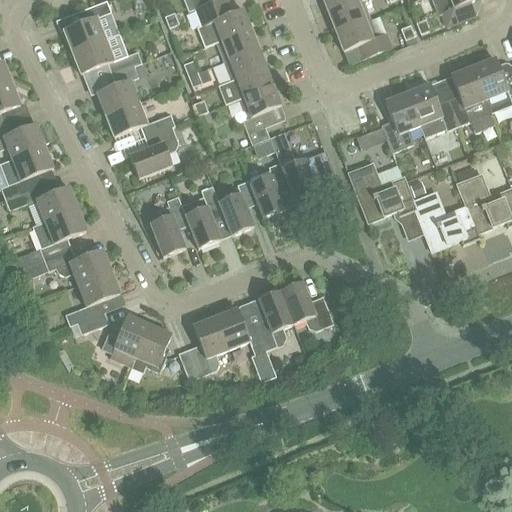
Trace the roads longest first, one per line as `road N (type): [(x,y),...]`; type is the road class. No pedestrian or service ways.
road 1 (residential): [(411,306),(313,259),(179,308),(158,304),(13,37),(8,6)]
road 2 (tertiary): [(72,492),(432,360)]
road 3 (residential): [(288,0),(321,83),(331,89),(511,21)]
